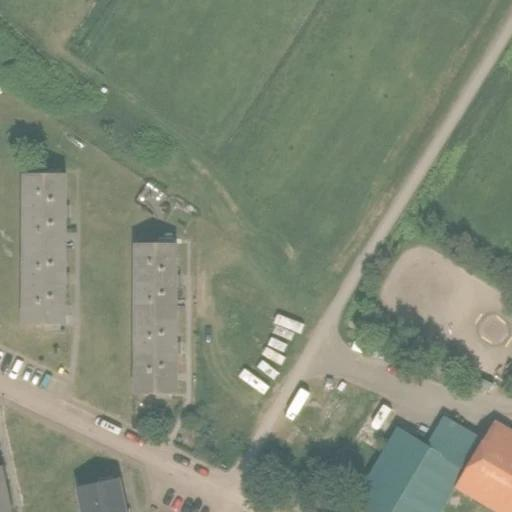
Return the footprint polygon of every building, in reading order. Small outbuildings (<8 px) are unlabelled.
[(17,178),(17,250),(63,250),(63,212),(63,178),(17,178)] [(63,279),(63,250),(17,250),(17,321),(63,322),(63,279)] [(126,252),(126,323),(167,323),(168,287),(168,252),(126,252)] [(167,354),(167,323),(126,323),(125,394),(167,394),(167,354)] [(511,511),(511,437),(489,425),(451,490),(489,511),(511,511)] [(434,511),(462,465),(399,429),(352,509),(356,511),(434,511)] [(76,511),(117,511),(112,486),(73,493),(76,511)]
